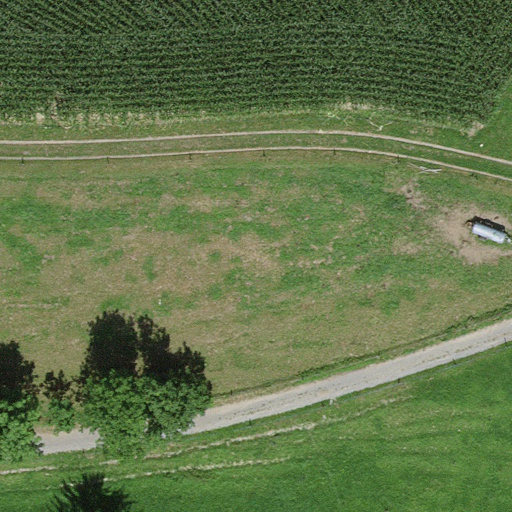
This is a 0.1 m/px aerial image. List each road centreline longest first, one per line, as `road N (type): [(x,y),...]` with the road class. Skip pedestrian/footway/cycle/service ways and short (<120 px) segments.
road 1 (track): [(0,449),(238,415),(511,329)]
road 2 (track): [(0,150),(351,143),(511,174)]
